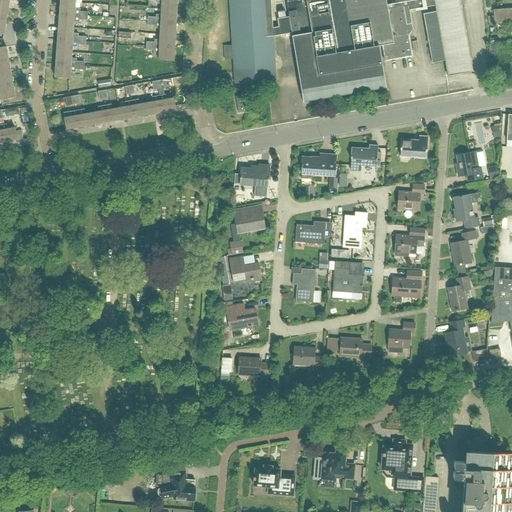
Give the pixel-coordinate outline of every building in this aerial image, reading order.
[(0,0),(0,7),(8,9),(10,0),(0,0)] [(162,9),(177,10),(177,0),(149,0),(157,1),(157,3),(162,4),(162,9)] [(271,0),(229,0),(235,84),(276,81),(274,36),(273,28),(271,0)] [(391,2),(391,0),(290,0),(291,0),(286,1),(289,17),(292,33),(304,102),(386,88),(379,46),(382,45),(385,61),(412,56),(409,36),(413,29),(410,10),(409,5),(388,9),(387,4),(387,3),(391,2)] [(413,0),(387,4),(388,9),(409,5),(410,10),(435,5),(434,0),(413,0)] [(445,60),(448,76),(473,71),(460,0),(434,0),(435,5),(436,12),(424,14),(432,62),(445,60)] [(59,14),(88,16),(89,12),(81,11),(81,8),(76,8),(76,2),(60,1),(59,14)] [(0,20),(6,21),(8,9),(0,7),(0,20)] [(511,8),(493,10),(494,24),(511,22),(511,8)] [(148,21),(176,22),(177,10),(162,9),(161,14),(156,14),(156,17),(148,17),(148,21)] [(59,26),(74,27),(75,22),(80,22),(80,19),(88,20),(88,16),(59,14),(59,26)] [(279,27),(273,28),(274,36),(292,33),(289,17),(278,19),(279,27)] [(160,34),(176,35),(176,22),(148,21),(148,25),(156,25),(155,28),(160,29),(160,34)] [(58,39),(86,41),(87,37),(79,36),(79,33),(74,33),(74,27),(59,26),(58,39)] [(146,46),(175,48),(176,35),(160,34),(160,39),(155,39),(155,42),(146,41),(146,46)] [(57,51),(72,52),(73,47),(78,47),(78,44),(86,45),(86,41),(58,39),(57,51)] [(487,45),(488,53),(498,52),(497,44),(487,45)] [(175,48),(146,46),(146,50),(154,51),(154,53),(159,53),(158,59),(174,60),(175,48)] [(0,61),(9,59),(7,47),(0,47),(0,61)] [(56,64),(85,66),(85,61),(77,61),(77,58),(72,58),(72,52),(57,51),(56,64)] [(0,73),(11,72),(9,59),(0,61),(0,73)] [(85,66),(56,64),(55,77),(71,78),(71,72),(76,72),(76,69),(84,70),(85,66)] [(11,72),(0,73),(0,86),(13,84),(11,72)] [(172,78),(161,80),(162,89),(164,88),(174,87),(172,78)] [(98,81),(99,88),(111,85),(110,79),(98,81)] [(162,89),(161,80),(157,81),(158,89),(159,96),(162,112),(176,109),(174,98),(167,99),(166,94),(165,95),(164,88),(162,89)] [(0,97),(0,100),(16,97),(13,84),(0,86),(0,97)] [(245,112),(243,95),(236,97),(239,113),(245,112)] [(147,103),(149,114),(162,112),(159,96),(152,97),(153,101),(147,103)] [(149,114),(147,103),(140,104),(139,99),(132,100),(135,117),(149,114)] [(135,117),(132,100),(125,101),(126,106),(119,107),(122,119),(135,117)] [(122,119),(119,107),(113,109),(112,104),(105,105),(108,122),(122,119)] [(108,122),(105,105),(98,106),(99,111),(92,112),(94,124),(108,122)] [(94,124),(92,112),(86,113),(85,109),(78,110),(81,126),(94,124)] [(67,129),(81,126),(78,110),(71,111),(72,116),(65,117),(67,129)] [(1,125),(4,142),(18,139),(16,128),(8,129),(7,124),(4,125),(1,125)] [(495,147),(495,141),(488,141),(488,127),(481,127),(481,148),(495,147)] [(401,150),(401,156),(426,158),(426,152),(427,152),(428,137),(419,136),(419,141),(402,139),(401,139),(400,150),(401,150)] [(352,159),(351,165),(377,167),(377,161),(378,146),(370,145),(369,150),(353,148),(352,148),(351,159),(352,159)] [(476,152),(471,153),(457,155),(459,166),(457,167),(458,177),(467,175),(468,181),(483,178),(481,167),(479,167),(476,152)] [(312,174),(327,175),(335,176),(337,154),(320,153),(320,158),(303,157),(302,157),(301,168),(302,168),(301,178),(312,179),(312,174)] [(269,180),(270,165),(259,164),(259,169),(242,168),(242,167),(241,167),(240,174),(235,173),(234,183),(256,185),(255,196),(267,197),(268,180),(269,180)] [(399,191),(398,209),(419,211),(420,195),(424,195),(425,185),(413,184),(413,192),(399,191)] [(464,220),(466,229),(480,226),(478,217),(474,218),(470,195),(454,198),(457,213),(455,213),(456,222),(464,220)] [(241,241),(239,233),(254,231),(258,230),(257,230),(266,229),(263,213),(248,216),(247,210),(234,213),(236,223),(231,224),(234,242),(230,243),(232,254),(243,252),(241,241)] [(345,215),(342,247),(360,249),(362,228),(366,228),(367,213),(355,212),(355,216),(345,215)] [(496,216),(495,216),(494,215),(491,215),(491,217),(482,219),(483,226),(498,223),(496,216)] [(296,242),(325,244),(326,222),(314,221),(314,226),(297,224),(296,242)] [(395,253),(396,253),(395,256),(409,257),(409,254),(416,254),(422,254),(424,253),(424,247),(425,229),(411,228),(410,235),(396,234),(395,253)] [(451,243),(455,266),(472,263),(468,240),(477,239),(476,231),(463,233),(464,240),(451,243)] [(224,284),(227,299),(227,301),(232,300),(230,284),(225,256),(221,257),(226,284),(224,284)] [(243,256),(230,259),(234,283),(253,280),(254,282),(262,280),(259,263),(244,265),(243,256)] [(333,292),(361,294),(362,294),(363,275),(346,274),(347,269),(349,269),(350,263),(335,262),(333,292)] [(465,273),(464,264),(456,266),(458,274),(465,273)] [(493,300),(511,297),(511,267),(495,267),(493,300)] [(302,268),(302,273),(293,273),(293,284),(297,284),(296,301),(314,303),(316,269),(302,268)] [(392,296),(394,296),(394,302),(402,302),(402,296),(420,298),(422,272),(407,271),(407,279),(393,278),(392,296)] [(448,288),(452,311),(468,308),(464,291),(471,290),(469,276),(456,279),(458,286),(448,288)] [(511,297),(493,300),(491,324),(510,321),(511,332),(511,297)] [(243,304),(226,307),(230,330),(249,327),(252,327),(252,326),(259,325),(256,309),(245,311),(243,304)] [(93,340),(104,340),(105,334),(106,325),(105,325),(105,318),(94,318),(93,340)] [(445,333),(448,349),(447,349),(448,359),(458,357),(457,355),(468,353),(468,352),(471,350),(469,338),(465,338),(463,328),(466,327),(464,319),(450,322),(452,332),(445,333)] [(390,329),(388,347),(388,352),(402,353),(402,348),(409,349),(411,332),(415,333),(415,323),(404,322),(403,330),(390,329)] [(361,357),(361,356),(371,356),(372,345),(365,344),(365,347),(362,346),(362,339),(341,338),(340,356),(361,357)] [(293,364),(296,365),(310,366),(310,369),(322,370),(323,357),(322,357),(318,357),(315,357),(316,348),(295,346),(293,364)] [(500,348),(489,350),(491,357),(501,355),(500,348)] [(472,352),(474,362),(487,360),(487,349),(472,352)] [(260,376),(260,375),(270,376),(270,364),(264,364),(264,366),(260,366),(261,358),(240,357),(239,375),(260,376)] [(372,357),(372,370),(382,371),(383,358),(372,357)] [(511,511),(511,453),(470,451),(465,442),(460,444),(459,461),(456,460),(455,461),(454,461),(454,462),(453,476),(453,477),(454,477),(464,478),(461,511),(511,511)] [(384,447),(382,468),(382,472),(387,476),(396,477),(395,490),(423,492),(424,478),(410,477),(413,445),(404,445),(404,446),(393,445),(393,447),(384,447)] [(322,467),(322,476),(353,479),(355,465),(345,464),(346,452),(337,451),(336,454),(327,453),(325,467),(322,467)] [(295,476),(280,475),(281,469),(272,469),(273,466),(264,465),(264,467),(254,466),(253,477),(254,477),(254,479),(255,479),(254,485),(269,487),(268,494),(294,496),(295,476)] [(159,489),(158,491),(158,493),(159,495),(160,497),(162,496),(163,498),(174,496),(174,499),(195,501),(196,488),(195,488),(195,480),(187,479),(186,472),(170,475),(170,476),(164,476),(163,486),(161,486),(161,488),(159,489)]
